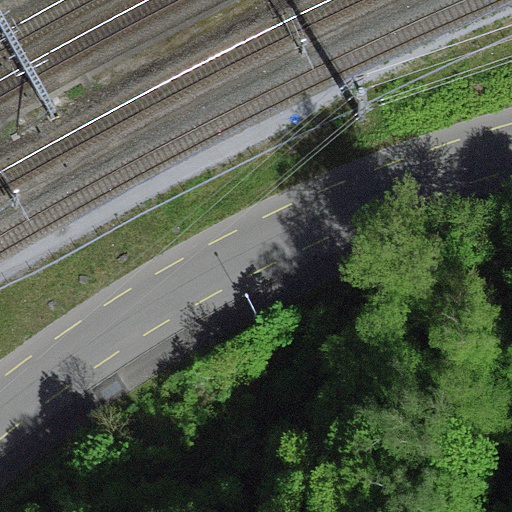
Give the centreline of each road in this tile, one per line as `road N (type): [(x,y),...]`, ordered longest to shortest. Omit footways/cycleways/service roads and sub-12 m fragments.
road 1 (unclassified): [(0,403),(219,260),(338,201),(511,149)]
road 2 (track): [(338,201),(297,342),(154,511)]
